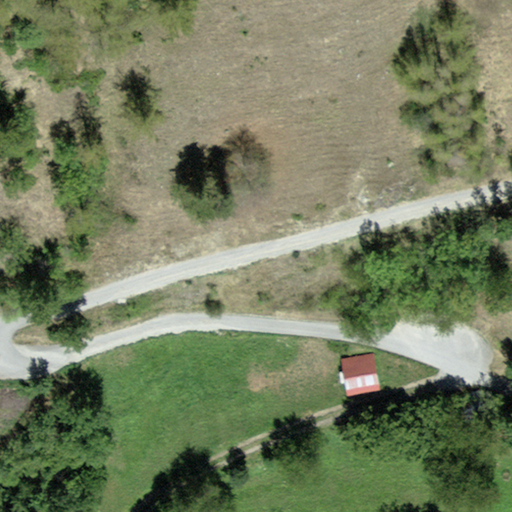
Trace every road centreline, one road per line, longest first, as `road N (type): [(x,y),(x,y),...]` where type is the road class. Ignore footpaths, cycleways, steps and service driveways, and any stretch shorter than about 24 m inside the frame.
road 1 (unclassified): [(0,326),(511,182)]
road 2 (unclassified): [(511,383),(390,339),(198,320),(41,360),(0,354)]
